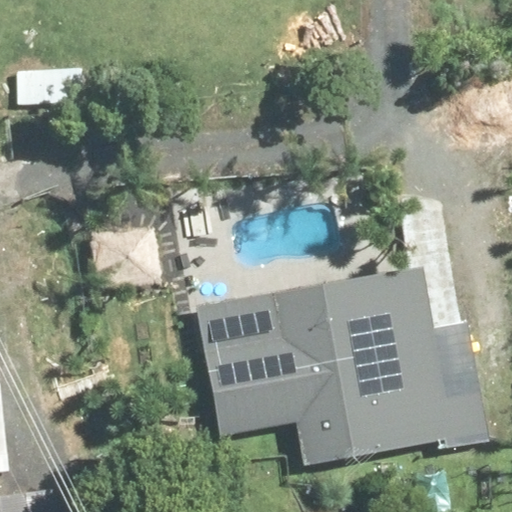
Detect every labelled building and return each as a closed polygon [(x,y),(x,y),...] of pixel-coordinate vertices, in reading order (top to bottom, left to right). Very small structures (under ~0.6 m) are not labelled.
[(76,95),(75,67),(11,69),(12,97),(76,95)] [(511,126),(511,85),(486,89),(491,130),(511,126)] [(171,285),(169,221),(87,225),(89,289),(171,285)] [(305,470),(491,436),(469,314),(424,322),(415,268),(200,306),(223,434),(297,421),(305,470)] [(41,511),(39,493),(0,497),(0,511),(41,511)]
